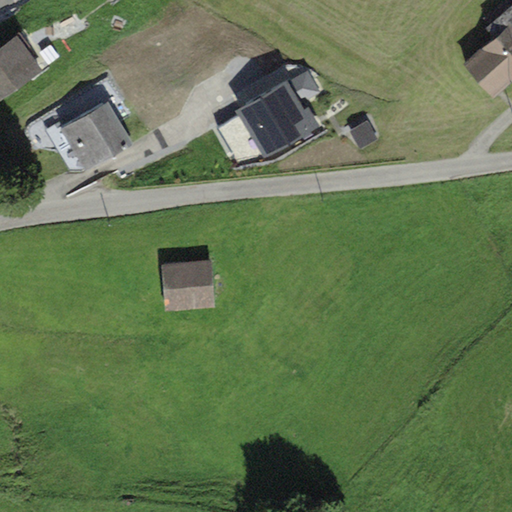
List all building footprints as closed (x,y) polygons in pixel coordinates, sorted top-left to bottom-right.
[(511,76),(511,4),(495,18),(506,32),(471,59),(495,90),(511,76)] [(0,57),(0,96),(2,99),(47,70),(27,40),(0,57)] [(308,71),(243,108),(218,127),(238,163),(267,156),(317,128),(301,101),(322,91),(308,71)] [(102,103),(60,127),(87,175),(129,151),(102,103)] [(377,139),(368,122),(351,131),(360,148),(377,139)] [(213,262),(163,267),(168,311),(218,305),(213,262)]
